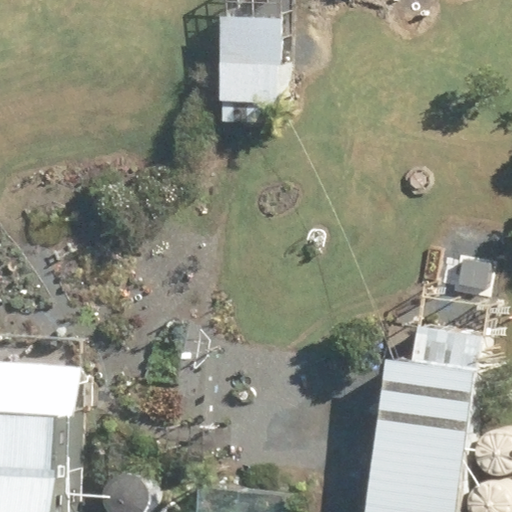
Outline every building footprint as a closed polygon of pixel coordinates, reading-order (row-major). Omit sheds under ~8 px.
[(281,116),(282,93),(302,94),(307,7),(272,5),(245,4),(240,114),(281,116)] [(391,504),(442,511),(477,511),(503,356),(417,342),(391,504)] [(0,511),(94,511),(97,459),(99,404),(103,404),(106,354),(6,349),(3,400),(11,401),(10,425),(0,424),(0,511)] [(117,493),(119,498),(121,503),(124,507),(128,511),(129,511),(163,511),(167,510),(171,506),(173,502),(176,497),(177,492),(177,487),(177,481),(175,476),(173,472),(170,467),(166,464),(161,461),(157,459),(152,457),(146,457),(141,458),(136,459),(131,461),(127,464),(124,468),(121,472),(118,477),(117,482),(117,488),(117,493)] [(302,511),(303,491),(215,477),(214,511),(302,511)]
